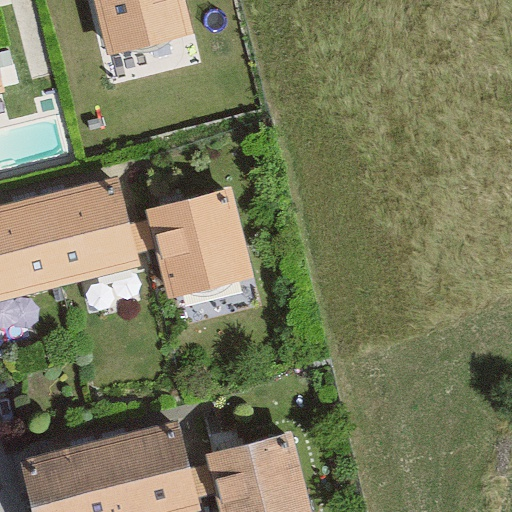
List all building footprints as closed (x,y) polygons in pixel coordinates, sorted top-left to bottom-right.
[(180,0),(101,0),(114,50),(189,31),(180,0)] [(114,184),(0,211),(0,291),(132,260),(114,184)] [(228,194),(153,211),(172,294),(247,277),(228,194)] [(173,429),(24,464),(35,511),(160,511),(192,504),(173,429)] [(304,511),(288,438),(213,455),(225,511),(304,511)]
